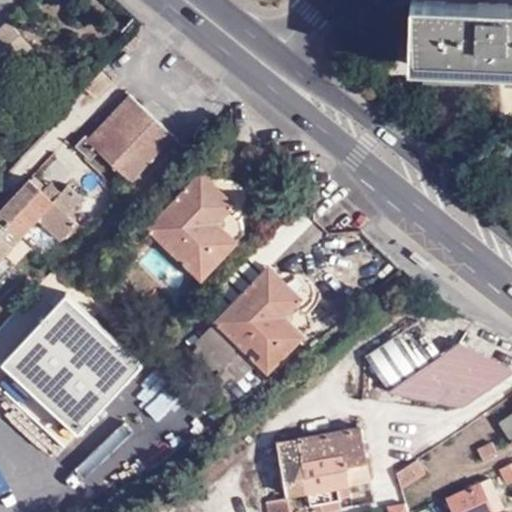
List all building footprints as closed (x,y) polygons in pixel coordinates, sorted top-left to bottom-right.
[(511,0),(408,0),(407,53),(511,56),(511,0)] [(9,22),(0,30),(0,78),(33,49),(9,22)] [(103,70),(87,89),(97,97),(113,79),(103,70)] [(112,162),(154,115),(127,92),(100,120),(94,115),(87,123),(92,128),(85,136),(81,133),(75,140),(89,154),(94,148),(112,162)] [(174,135),(154,115),(112,162),(132,179),(174,135)] [(200,167),(190,178),(206,192),(215,182),(200,167)] [(30,177),(0,208),(0,217),(5,222),(40,186),(30,177)] [(206,192),(190,178),(147,227),(201,279),(237,241),(224,228),(244,207),(245,204),(245,201),(246,198),(245,195),(245,191),(243,189),(241,186),(239,184),(237,182),(234,181),(231,180),(228,179),(224,179),(221,180),(218,181),(215,182),(206,192)] [(0,261),(39,219),(61,238),(77,222),(68,211),(81,196),(65,179),(50,195),(40,186),(5,222),(0,217),(0,261)] [(53,249),(60,238),(38,223),(30,234),(53,249)] [(271,260),(261,271),(276,285),(286,274),(271,260)] [(276,285),(261,271),(216,319),(270,371),(307,334),(293,321),(309,306),(312,304),(314,301),(316,298),(317,294),(318,290),(317,286),(316,282),(314,279),(311,276),(308,274),(305,272),(301,271),(297,270),(293,271),(289,272),(286,274),(276,285)] [(120,277),(109,289),(129,308),(135,300),(123,286),(126,283),(120,277)] [(129,308),(109,289),(102,296),(122,315),(129,308)] [(64,309),(67,316),(74,327),(93,317),(84,298),(64,309)] [(101,331),(93,317),(74,327),(67,316),(50,327),(38,325),(24,311),(0,335),(0,337),(40,373),(53,362),(68,376),(82,363),(76,357),(101,331)] [(367,357),(390,390),(441,353),(418,320),(367,357)] [(105,340),(101,331),(76,357),(82,363),(105,340)] [(463,405),(511,372),(511,366),(459,340),(441,353),(390,390),(389,391),(463,405)] [(23,378),(15,388),(35,406),(39,402),(27,390),(30,385),(23,378)] [(32,409),(35,406),(15,388),(13,389),(8,394),(27,413),(32,409)] [(511,446),(511,412),(496,423),(511,446)] [(307,493),(342,486),(371,480),(363,430),(305,442),(278,448),(279,452),(289,496),(307,493)] [(480,463),(494,456),(489,445),(474,451),(480,463)] [(289,496),(279,452),(266,455),(260,466),(267,501),(289,496)] [(422,479),(415,460),(398,472),(403,490),(422,479)] [(511,476),(511,460),(496,468),(503,481),(511,476)] [(117,511),(158,511),(199,481),(183,461),(117,511)] [(450,511),(481,511),(499,503),(486,476),(444,497),(450,511)] [(342,486),(307,493),(311,511),(333,511),(348,509),(342,486)] [(267,501),(269,511),(292,511),(289,496),(267,501)]
